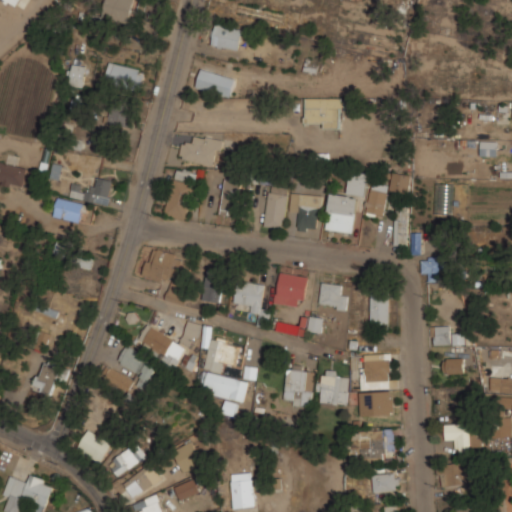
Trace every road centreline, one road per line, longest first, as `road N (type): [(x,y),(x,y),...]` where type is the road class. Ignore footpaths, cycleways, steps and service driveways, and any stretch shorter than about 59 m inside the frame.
road 1 (residential): [(424,511),(412,300),(399,272),(371,260),(133,224)]
road 2 (residential): [(193,0),(133,224),(59,446)]
road 3 (residential): [(112,288),(343,355)]
